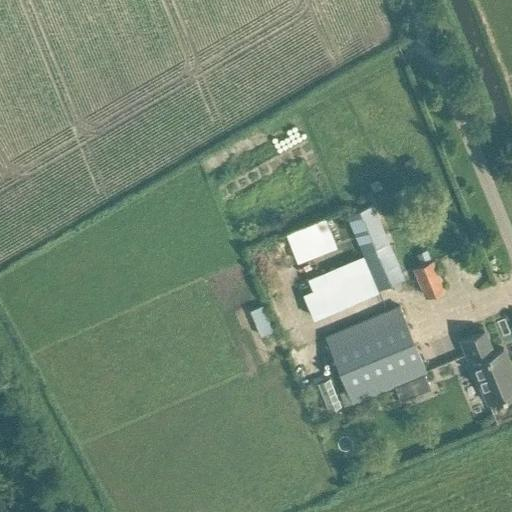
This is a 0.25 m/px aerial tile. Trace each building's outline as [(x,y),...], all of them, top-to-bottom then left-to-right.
[(354,211),(346,214),(378,288),(385,285),(404,277),(372,203),(354,211)] [(286,225),(294,258),(336,248),(327,215),(286,225)] [(426,294),(443,288),(431,260),(414,267),(426,294)] [(399,304),(380,312),(325,334),(350,399),(425,370),(399,304)] [(493,351),(484,329),(460,339),(476,379),(478,378),(488,401),(506,393),(508,397),(511,395),(511,369),(503,347),(493,351)] [(460,353),(434,365),(442,382),(468,370),(460,353)]
